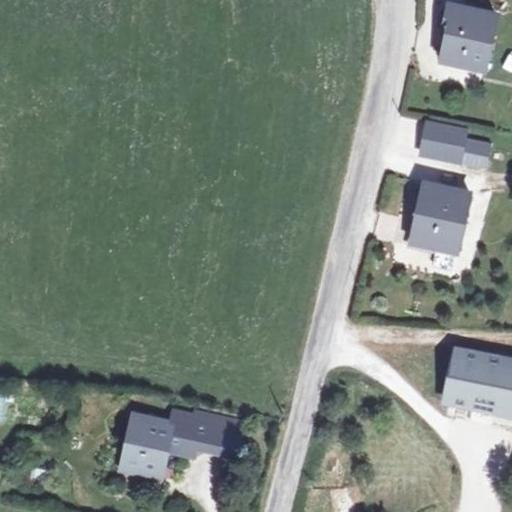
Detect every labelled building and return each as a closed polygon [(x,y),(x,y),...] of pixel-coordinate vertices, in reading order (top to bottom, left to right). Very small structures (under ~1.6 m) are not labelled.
[(470,19),(423,11),(418,40),(425,41),(420,68),(459,76),(470,19)] [(470,129),(427,122),(421,158),(464,165),(468,140),(470,129)] [(492,145),(468,140),(464,165),(487,170),(492,145)] [(468,193),(426,183),(415,238),(455,248),(468,193)] [(511,361),(453,349),(440,408),(511,424),(511,361)] [(44,428),(46,397),(32,396),(30,427),(44,428)] [(168,424),(132,415),(118,466),(154,476),(162,448),(178,453),(181,444),(201,449),(206,428),(169,418),(168,424)] [(208,418),(206,428),(201,449),(231,457),(239,427),(208,418)]
